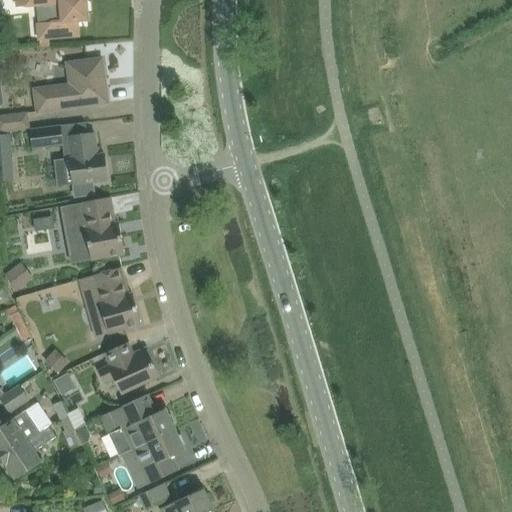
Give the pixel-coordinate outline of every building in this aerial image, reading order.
[(26,8),(42,6),(42,5),(55,4),(56,22),(38,23),(40,48),(50,47),(50,39),(79,36),(78,21),(89,21),(87,0),(17,0),(18,8),(26,7),(26,8)] [(39,112),(108,103),(106,87),(103,88),(102,80),(105,80),(102,60),(68,64),(71,85),(36,90),(39,112)] [(0,133),(30,129),(28,113),(0,116),(0,133)] [(34,149),(63,145),(61,127),(31,131),(34,149)] [(74,185),(108,181),(105,154),(98,155),(96,134),(69,137),(72,158),(71,158),(74,185)] [(0,166),(13,165),(11,135),(0,135),(0,166)] [(116,223),(111,198),(82,203),(62,207),(66,222),(85,218),(87,229),(86,229),(92,260),(125,254),(120,222),(116,223)] [(55,215),(36,218),(38,232),(49,230),(53,252),(69,249),(67,238),(59,240),(55,215)] [(14,289),(31,277),(21,263),(4,275),(14,289)] [(112,271),(110,271),(103,273),(78,280),(95,338),(109,334),(142,324),(133,293),(129,295),(125,281),(122,270),(122,268),(120,268),(112,271)] [(0,294),(5,305),(13,300),(7,288),(0,291),(0,294)] [(8,310),(17,328),(25,325),(16,306),(8,310)] [(23,341),(31,337),(25,325),(17,328),(23,341)] [(123,394),(159,377),(148,353),(136,358),(129,342),(105,354),(110,365),(98,370),(105,385),(116,379),(123,394)] [(45,361),(59,373),(69,362),(56,349),(45,361)] [(68,374),(55,381),(63,396),(77,388),(68,374)] [(30,400),(20,385),(0,399),(10,413),(30,400)] [(121,455),(133,449),(133,450),(176,430),(173,424),(176,423),(172,414),(169,416),(166,409),(157,414),(148,394),(119,408),(119,409),(102,417),(108,431),(126,423),(128,427),(124,429),(127,437),(121,441),(118,448),(119,451),(121,455)] [(59,418),(60,418),(68,414),(62,401),(53,405),(59,418)] [(1,457),(2,458),(28,440),(41,431),(41,430),(27,410),(0,428),(0,451),(3,455),(1,457)] [(84,445),(76,428),(69,413),(68,414),(60,418),(59,418),(65,430),(62,431),(71,451),(84,445)] [(49,426),(41,430),(41,431),(28,440),(2,458),(3,460),(5,458),(8,464),(6,465),(16,480),(42,462),(35,451),(56,437),(49,426)] [(162,478),(155,465),(186,451),(183,444),(185,443),(181,435),(179,436),(176,430),(133,450),(149,484),(162,478)] [(110,474),(105,464),(96,468),(101,478),(110,474)] [(139,496),(145,510),(171,498),(165,484),(139,496)] [(208,511),(214,510),(211,504),(214,503),(209,493),(207,494),(204,489),(161,509),(162,511),(208,511)] [(122,501),(118,491),(109,495),(113,505),(122,501)] [(85,511),(107,511),(103,501),(84,509),(85,511)]
